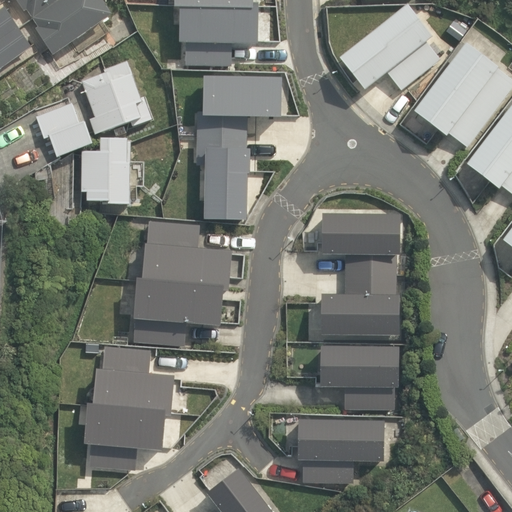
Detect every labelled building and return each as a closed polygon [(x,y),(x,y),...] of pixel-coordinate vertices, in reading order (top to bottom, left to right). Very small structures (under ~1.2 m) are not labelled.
[(55,56),(115,14),(105,0),(17,0),(25,11),(28,9),(40,27),(37,29),(55,56)] [(174,0),(175,8),(180,8),(179,43),(187,43),(186,67),(231,67),(232,44),(258,45),(259,4),(254,4),(253,0),(174,0)] [(433,38),(407,5),(340,59),(365,91),(387,73),(401,92),(440,60),(427,43),(433,38)] [(7,8),(0,12),(0,71),(34,48),(7,8)] [(468,148),(511,88),(511,80),(498,69),(499,68),(465,43),(415,112),(447,137),(449,134),(468,148)] [(96,117),(91,119),(97,136),(132,122),(134,128),(154,120),(146,97),(143,98),(129,62),(105,70),(106,73),(83,82),(96,117)] [(248,118),(282,118),(282,78),(204,76),(203,112),(198,112),(196,165),(205,165),(205,219),(247,221),(248,174),(250,174),(251,150),(247,149),(248,118)] [(59,158),(96,144),(88,123),(83,124),(75,103),(37,117),(46,139),(52,137),(59,158)] [(511,194),(511,105),(467,164),(499,190),(502,187),(511,194)] [(103,139),(103,152),(84,152),(83,192),(89,193),(89,201),(102,202),(102,204),(133,205),(133,142),(131,142),(131,138),(103,139)] [(322,294),(321,335),(399,336),(400,295),(396,295),(397,256),(400,255),(401,215),(323,213),(322,255),(346,256),(344,295),(322,294)] [(198,248),(199,225),(150,221),(144,280),(137,279),(132,343),(184,347),(186,324),(220,327),(223,291),(229,292),(232,251),(198,248)] [(511,228),(503,241),(511,248),(511,228)] [(399,347),(322,346),(321,358),(320,358),(320,387),(345,388),(345,410),(394,410),(395,388),(398,388),(399,347)] [(149,374),(150,351),(105,347),(103,370),(97,369),(93,404),(88,403),(84,444),(91,445),(90,467),(136,471),(138,449),(162,451),(165,416),(171,417),(174,376),(149,374)] [(384,422),(299,420),(299,431),(298,431),(298,461),(303,461),(303,483),(354,484),(353,462),(384,462),(384,422)] [(272,511),(239,468),(207,493),(221,511),(219,511),(272,511)]
